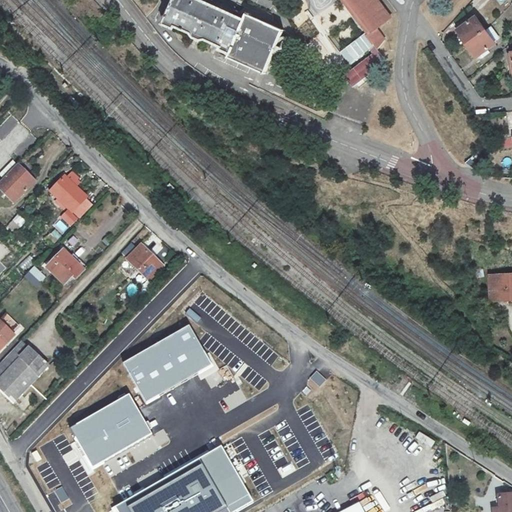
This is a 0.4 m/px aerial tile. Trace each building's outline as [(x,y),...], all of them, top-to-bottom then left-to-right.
[(244,18),(201,0),(173,0),(162,25),(173,30),(174,28),(192,35),(191,38),(195,39),(199,41),(200,39),(218,47),(218,48),(217,49),(227,53),(225,57),(264,74),(283,29),(246,13),(244,17),(244,18)] [(378,0),(343,0),(369,33),(368,34),(378,49),(385,40),(377,28),(391,17),(378,0)] [(457,38),(463,46),(483,31),(474,18),(455,31),(458,36),(457,38)] [(494,46),(483,31),(463,46),(469,55),(471,54),(475,59),(494,46)] [(344,75),(352,88),(365,78),(387,62),(378,49),(368,34),(342,52),(353,68),(344,75)] [(329,113),(366,126),(381,89),(365,78),(352,88),(333,101),(329,113)] [(41,183),(22,164),(0,186),(0,192),(16,208),(41,183)] [(77,184),(79,182),(78,181),(81,178),(74,172),(69,177),(78,186),(79,185),(77,184)] [(86,194),(78,186),(69,177),(67,176),(53,190),(60,197),(69,206),(72,209),(86,194)] [(89,197),(86,194),(72,209),(75,212),(76,210),(88,198),(89,197)] [(67,209),(69,206),(60,197),(57,200),(67,209)] [(95,206),(88,198),(76,210),(83,218),(95,206)] [(71,210),(65,216),(73,224),(79,218),(71,210)] [(18,214),(6,226),(13,233),(26,222),(18,214)] [(130,243),(123,250),(130,257),(137,249),(130,243)] [(130,257),(129,257),(151,278),(163,264),(142,244),(137,249),(130,257)] [(72,282),(81,273),(67,259),(61,253),(43,271),(61,287),(68,279),(72,282)] [(69,257),(67,259),(81,273),(83,270),(84,269),(70,256),(69,257)] [(484,267),(476,269),(478,276),(485,275),(484,267)] [(28,275),(39,286),(43,282),(32,271),(28,275)] [(511,274),(489,276),(490,300),(511,298),(511,274)] [(34,291),(39,286),(28,275),(23,280),(34,291)] [(205,356),(189,328),(123,366),(140,395),(146,405),(201,373),(211,367),(205,356)] [(0,334),(0,351),(6,345),(8,342),(0,334)] [(50,363),(24,340),(0,366),(0,385),(15,400),(50,363)] [(73,373),(78,367),(68,358),(63,363),(73,373)] [(120,403),(69,432),(73,439),(92,471),(150,438),(152,437),(149,432),(151,431),(148,424),(145,426),(136,411),(130,400),(129,398),(127,399),(125,396),(118,400),(120,403)] [(240,511),(253,505),(221,449),(163,483),(146,492),(139,496),(134,499),(123,505),(120,507),(114,511),(240,511)] [(347,482),(342,485),(347,492),(352,488),(347,482)] [(511,511),(511,494),(499,496),(501,509),(500,511),(511,511)] [(364,511),(359,501),(337,511),(364,511)]
